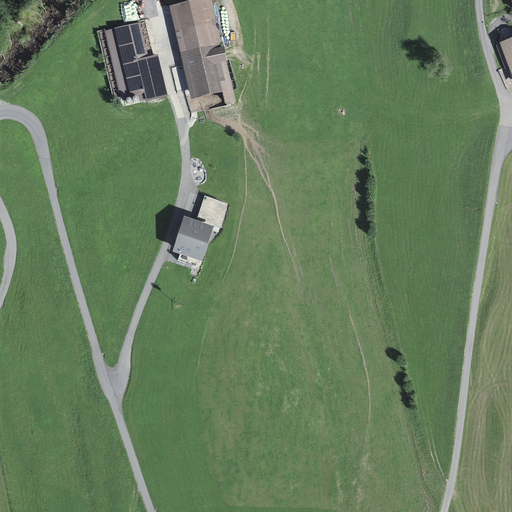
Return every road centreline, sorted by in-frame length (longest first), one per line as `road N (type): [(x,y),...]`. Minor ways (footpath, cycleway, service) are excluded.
road 1 (unclassified): [(152,511),(98,363),(37,132),(25,117),(0,113)]
road 2 (unclassified): [(511,137),(498,155),(443,511)]
